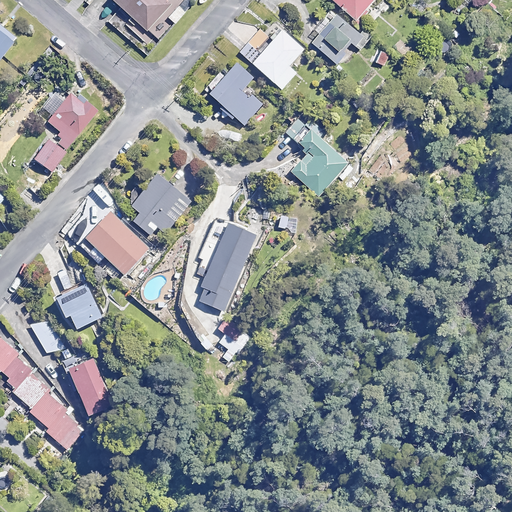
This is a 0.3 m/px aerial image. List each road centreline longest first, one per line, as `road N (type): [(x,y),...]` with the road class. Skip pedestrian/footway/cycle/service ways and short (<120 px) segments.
road 1 (residential): [(0,245),(127,90)]
road 2 (residential): [(127,90),(22,0)]
road 3 (residential): [(127,90),(208,0)]
